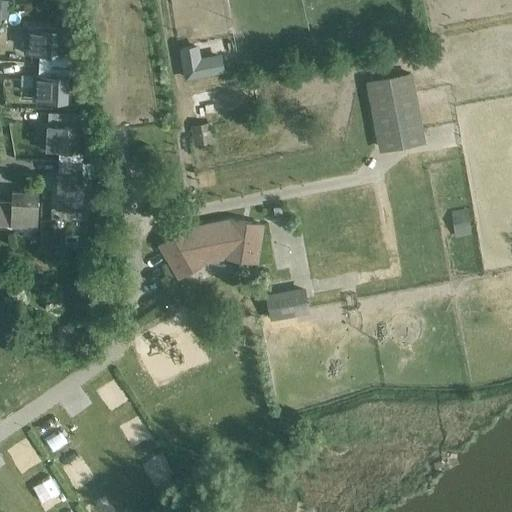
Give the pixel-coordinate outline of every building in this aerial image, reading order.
[(56,0),(55,2),(67,9),(71,0),(56,0)] [(29,27),(28,52),(40,53),(61,54),(62,42),(62,38),(62,29),(62,28),(29,27)] [(192,46),(180,48),(185,78),(221,72),(218,55),(194,59),(192,46)] [(10,65),(27,66),(28,51),(10,50),(10,65)] [(35,74),(34,99),(67,101),(68,76),(39,74),(35,74)] [(411,74),(370,82),(383,148),(424,140),(411,74)] [(184,95),(186,110),(213,105),(211,91),(184,95)] [(50,109),(49,124),(44,123),(43,149),(60,150),(77,151),(78,125),(79,110),(50,109)] [(211,122),(191,126),(193,144),(214,141),(211,122)] [(60,150),(60,160),(82,161),(83,151),(77,151),(60,150)] [(84,163),(83,175),(57,174),(56,208),(82,209),(83,191),(93,191),(88,163),(84,163)] [(371,178),(301,193),(318,273),(389,258),(371,178)] [(12,191),(11,225),(36,226),(38,192),(12,191)] [(466,210),(451,212),(455,236),(470,234),(466,210)] [(188,230),(160,247),(179,279),(207,262),(226,258),(257,263),(262,226),(231,221),(188,230)] [(303,291),(267,296),(270,317),(306,311),(303,291)] [(104,373),(91,385),(106,402),(120,390),(104,373)] [(104,439),(108,447),(145,428),(136,410),(110,423),(115,433),(104,439)] [(44,450),(61,441),(53,425),(36,434),(44,450)] [(433,461),(435,466),(443,463),(440,458),(433,461)] [(162,459),(150,466),(160,482),(172,475),(162,459)] [(29,496),(56,486),(51,471),(24,481),(29,496)] [(94,511),(106,504),(99,492),(87,499),(94,511)]
